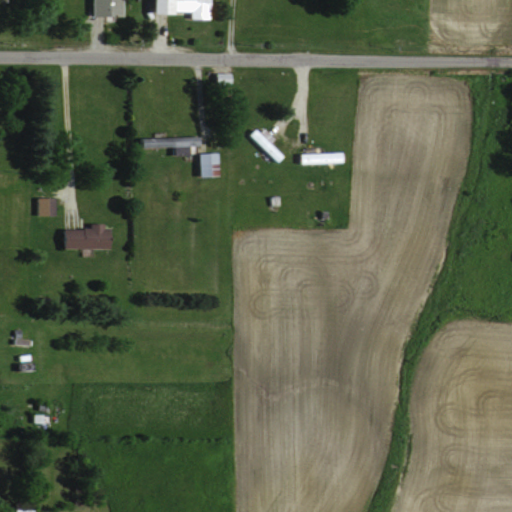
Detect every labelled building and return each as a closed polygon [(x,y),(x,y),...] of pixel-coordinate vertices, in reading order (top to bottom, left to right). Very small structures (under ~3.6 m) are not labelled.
[(84,0),(84,16),(113,15),(112,0),(84,0)] [(202,18),(202,0),(142,0),(142,12),(183,12),(183,18),(202,18)] [(224,83),(224,72),(209,73),(209,83),(224,83)] [(276,156),(263,142),(267,139),(254,124),(242,135),(269,163),(276,156)] [(190,135),(133,137),(133,147),(190,145),(190,135)] [(212,152),(191,152),(192,176),(212,175),(212,152)] [(49,197),(31,197),(31,214),(48,215),(49,197)] [(54,228),(54,248),(102,248),(103,225),(82,225),(82,228),(54,228)]
